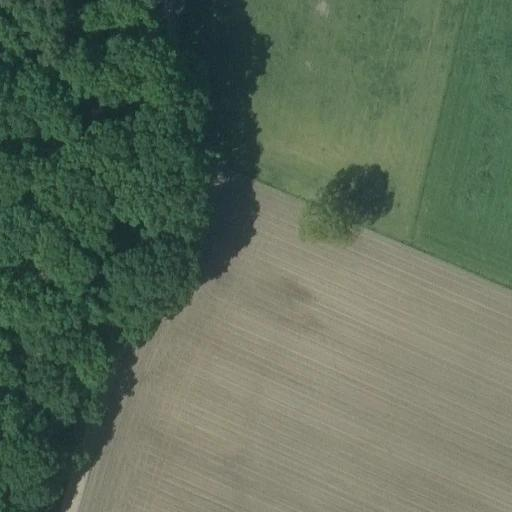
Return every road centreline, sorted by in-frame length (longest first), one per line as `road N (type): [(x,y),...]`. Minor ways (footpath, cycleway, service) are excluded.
road 1 (track): [(74,511),(114,379),(179,244),(184,192),(167,0)]
road 2 (unknown): [(0,482),(64,331),(106,199),(132,91),(127,0)]
